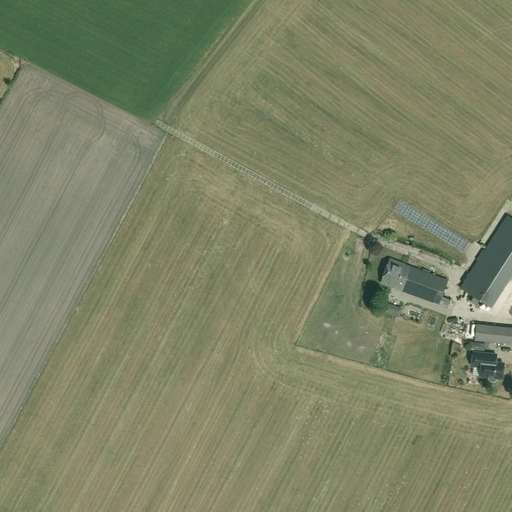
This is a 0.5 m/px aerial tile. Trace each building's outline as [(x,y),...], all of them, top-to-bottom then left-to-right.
[(490,308),(511,274),(511,219),(507,216),(460,289),(490,308)] [(391,259),(382,283),(448,308),(451,301),(442,297),(448,281),(391,259)] [(401,316),(405,307),(390,300),(386,309),(401,316)] [(475,340),(511,344),(511,327),(476,324),(475,340)] [(426,338),(426,341),(418,343),(419,349),(440,345),(439,336),(426,338)] [(441,347),(415,348),(415,358),(441,357),(441,347)] [(497,379),(497,377),(503,378),(505,363),(497,362),(498,354),(475,351),(473,365),(483,366),(482,375),(490,376),(490,379),(491,380),(495,381),(497,379)]
